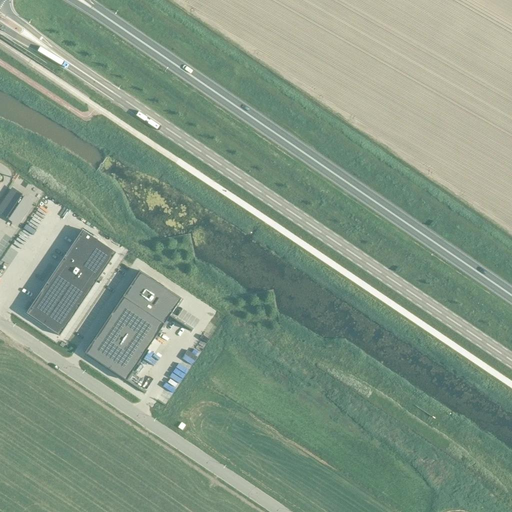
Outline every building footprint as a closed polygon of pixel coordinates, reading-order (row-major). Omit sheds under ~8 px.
[(72,54),(76,58),(86,49),(81,45),(72,54)] [(13,190),(0,209),(0,212),(16,224),(31,202),(13,190)] [(41,323),(42,324),(60,336),(116,253),(115,252),(82,230),(44,288),(43,289),(44,290),(38,300),(29,313),(32,315),(42,322),(41,323)] [(95,338),(85,353),(126,381),(170,316),(181,299),(179,298),(141,273),(142,273),(140,271),(123,296),(95,338)] [(406,473),(380,511),(452,511),(467,490),(416,456),(410,464),(411,465),(409,469),(406,473)]
